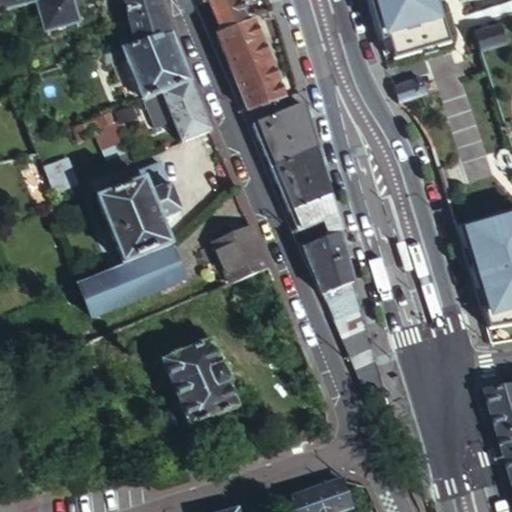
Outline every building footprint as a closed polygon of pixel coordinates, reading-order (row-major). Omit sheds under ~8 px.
[(0,0),(0,15),(37,5),(43,29),(39,30),(40,33),(44,32),(45,36),(48,35),(50,39),(54,38),(53,33),(81,26),(83,30),(88,29),(86,24),(89,23),(88,20),(93,19),(92,15),(87,16),(82,0),(0,0)] [(122,26),(163,14),(157,0),(125,0),(132,17),(120,22),(122,26)] [(247,24),(239,0),(214,0),(211,1),(224,33),(247,24)] [(511,0),(367,0),(380,41),(387,39),(393,59),(449,42),(436,0),(511,0),(511,210),(457,227),(464,250),(474,283),(484,316),(488,329),(511,324),(511,0)] [(171,35),(163,14),(122,26),(124,32),(136,27),(139,35),(127,40),(130,48),(171,35)] [(253,21),(247,24),(224,33),(217,36),(225,56),(262,41),(253,21)] [(475,28),(480,45),(502,40),(496,23),(475,28)] [(171,35),(130,48),(105,56),(108,66),(126,60),(143,104),(162,96),(192,84),(171,35)] [(271,62),(262,41),(225,56),(232,72),(234,77),(271,62)] [(234,77),(243,97),(279,83),(271,62),(234,77)] [(394,86),(398,103),(426,94),(424,85),(421,83),(421,79),(394,86)] [(249,112),(285,97),(279,83),(243,97),(249,112)] [(211,131),(192,84),(162,96),(164,99),(149,106),(158,128),(173,122),(181,143),(211,131)] [(273,170),(316,149),(302,104),(253,125),(273,170)] [(110,118),(73,134),(78,146),(96,139),(101,151),(125,141),(119,125),(114,127),(110,118)] [(29,142),(32,151),(39,148),(36,139),(29,142)] [(130,153),(125,141),(101,151),(105,162),(130,153)] [(39,148),(32,151),(34,159),(42,156),(39,148)] [(273,170),(291,212),(330,195),(316,149),(273,170)] [(134,164),(130,153),(105,162),(110,173),(134,164)] [(125,263),(170,245),(160,220),(179,211),(159,164),(129,176),(133,185),(99,199),(125,263)] [(75,189),(65,165),(41,174),(51,199),(75,189)] [(326,222),(331,238),(341,233),(330,195),(291,212),(301,234),(326,222)] [(301,234),(307,249),(331,238),(326,222),(301,234)] [(229,285),(269,268),(251,226),(211,242),(229,285)] [(324,296),(326,295),(355,280),(344,243),(341,233),(331,238),(307,249),(304,250),(324,296)] [(184,279),(170,245),(125,263),(127,268),(81,287),(93,317),(184,279)] [(355,280),(326,295),(336,320),(363,307),(355,280)] [(363,307),(336,320),(345,342),(370,330),(363,307)] [(370,330),(345,342),(352,361),(376,350),(370,330)] [(220,366),(210,342),(160,363),(187,428),(237,408),(227,383),(230,381),(223,365),(220,366)] [(376,350),(352,361),(367,397),(379,393),(380,394),(388,391),(376,350)] [(511,410),(511,385),(511,386),(484,390),(491,414),(511,410)] [(511,410),(491,414),(497,433),(511,430),(511,410)] [(511,430),(497,433),(504,457),(511,454),(511,430)] [(340,480),(287,499),(291,511),(333,511),(350,506),(340,480)]
